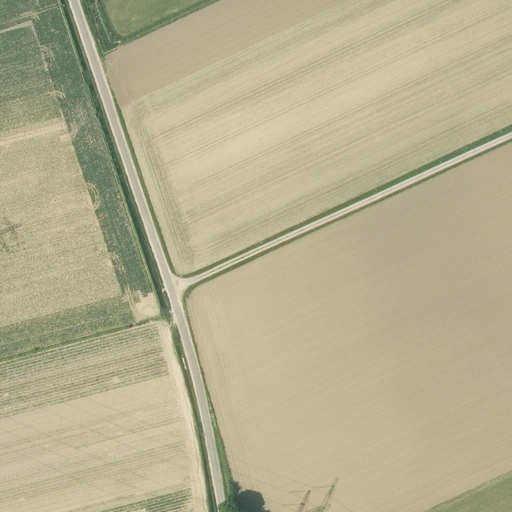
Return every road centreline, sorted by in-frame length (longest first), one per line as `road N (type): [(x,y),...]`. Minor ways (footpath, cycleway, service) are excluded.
road 1 (unclassified): [(221,511),(186,340),(73,0)]
road 2 (track): [(511,134),(171,291)]
